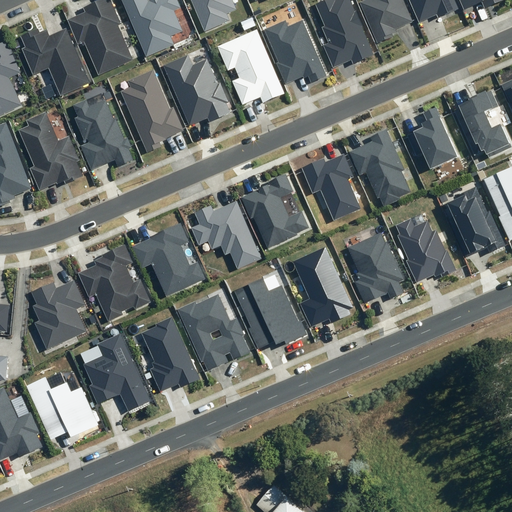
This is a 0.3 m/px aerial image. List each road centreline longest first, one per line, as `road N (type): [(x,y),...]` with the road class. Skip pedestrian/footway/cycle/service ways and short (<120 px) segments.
road 1 (tertiary): [(511,293),(3,511)]
road 2 (residential): [(0,244),(67,228),(511,37)]
